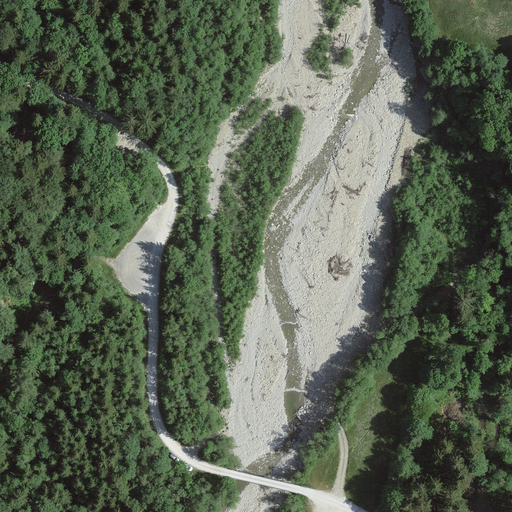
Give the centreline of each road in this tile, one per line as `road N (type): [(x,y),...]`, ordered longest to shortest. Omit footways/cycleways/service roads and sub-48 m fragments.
road 1 (track): [(333,501),(197,464),(163,434),(152,401),(156,273)]
road 2 (track): [(156,273),(172,201),(163,167),(95,111),(0,64)]
road 3 (track): [(0,364),(42,307),(87,274),(117,266),(156,273)]
road 4 (track): [(23,78),(18,118),(65,159),(83,160),(125,132)]
